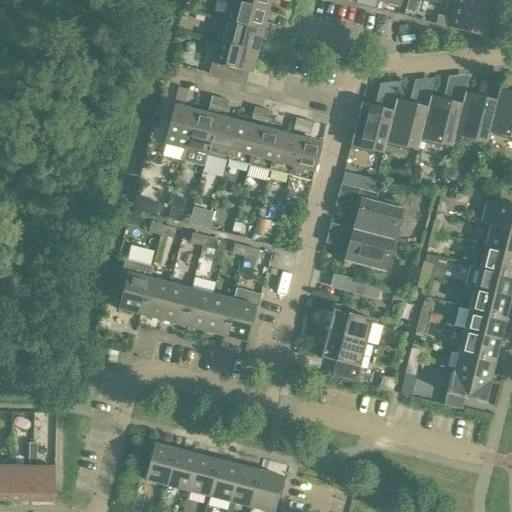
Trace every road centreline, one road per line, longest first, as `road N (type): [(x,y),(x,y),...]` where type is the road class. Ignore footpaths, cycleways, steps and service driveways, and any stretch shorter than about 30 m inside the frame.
road 1 (residential): [(269,403),(342,100)]
road 2 (residential): [(269,403),(138,379),(96,511)]
road 3 (residential): [(342,100),(352,74),(367,69),(511,57)]
